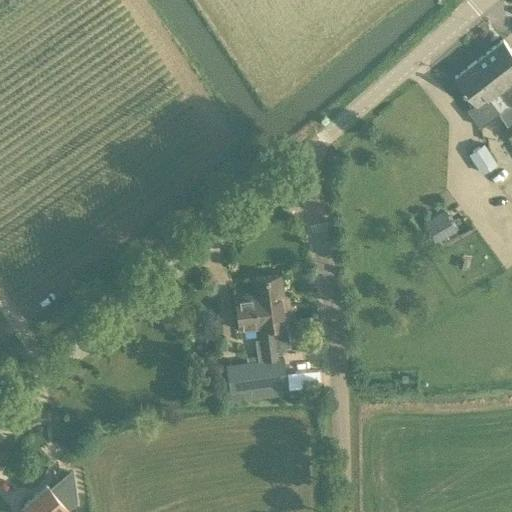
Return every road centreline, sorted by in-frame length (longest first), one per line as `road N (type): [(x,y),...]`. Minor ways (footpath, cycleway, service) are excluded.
road 1 (unclassified): [(0,424),(303,163)]
road 2 (unclassified): [(340,511),(338,387),(303,163)]
road 3 (unclassified): [(303,163),(486,0)]
